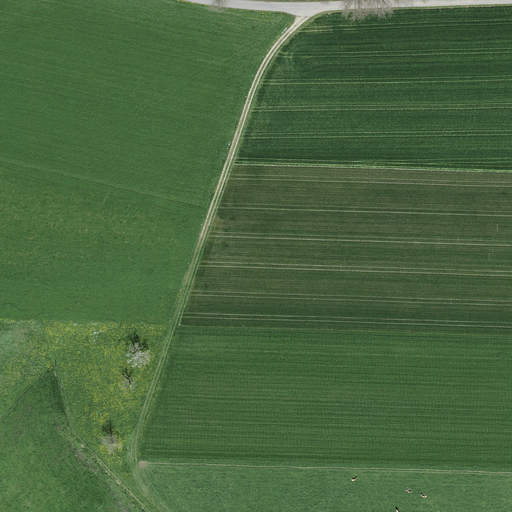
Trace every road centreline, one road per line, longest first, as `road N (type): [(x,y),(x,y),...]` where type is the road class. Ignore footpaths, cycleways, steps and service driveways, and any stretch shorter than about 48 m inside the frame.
road 1 (track): [(160,511),(135,465),(143,411),(253,86),(310,9)]
road 2 (unclassified): [(210,0),(310,9),(511,1)]
